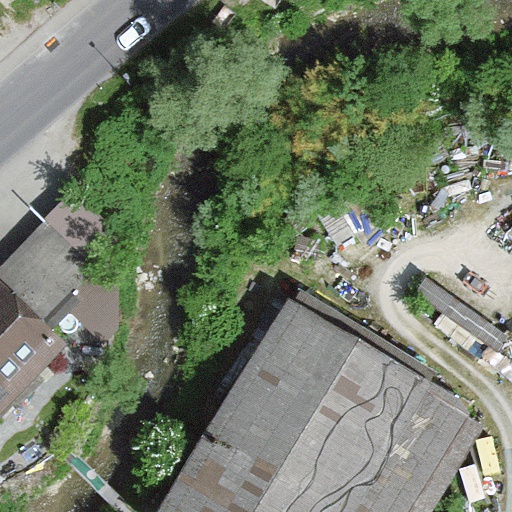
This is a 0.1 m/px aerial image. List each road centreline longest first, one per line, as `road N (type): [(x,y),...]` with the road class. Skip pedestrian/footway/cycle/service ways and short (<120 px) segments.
road 1 (unknown): [(511,458),(477,379),(399,317),(386,291),(394,260),(441,233),(470,237),(511,270)]
road 2 (primary): [(133,0),(0,112)]
